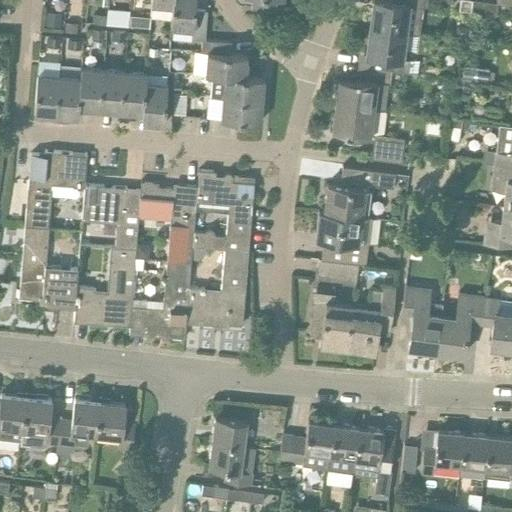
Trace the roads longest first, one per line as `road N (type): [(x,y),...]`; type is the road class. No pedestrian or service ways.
road 1 (residential): [(292,152),(25,133),(15,113),(22,0)]
road 2 (residential): [(283,382),(281,230),(292,152)]
road 3 (residential): [(283,382),(511,395)]
road 4 (residential): [(185,371),(0,349)]
road 5 (residential): [(185,371),(159,511)]
